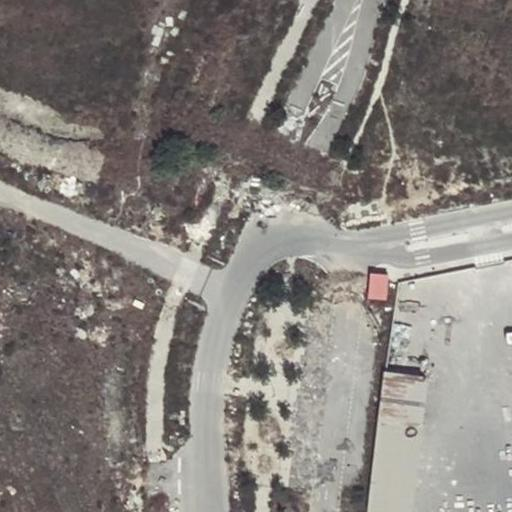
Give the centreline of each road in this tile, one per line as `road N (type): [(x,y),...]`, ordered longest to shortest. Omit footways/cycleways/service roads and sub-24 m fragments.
road 1 (unclassified): [(323,511),(358,245)]
road 2 (unclassified): [(0,194),(233,292)]
road 3 (unclassified): [(268,225),(333,123),(371,0)]
road 4 (unknown): [(506,278),(475,348),(424,511)]
road 5 (unclassified): [(348,0),(294,107),(268,225)]
road 6 (unclassified): [(213,511),(207,390),(233,292)]
road 7 (unclassified): [(358,245),(405,261),(511,242)]
road 8 (unclassified): [(511,211),(358,245)]
